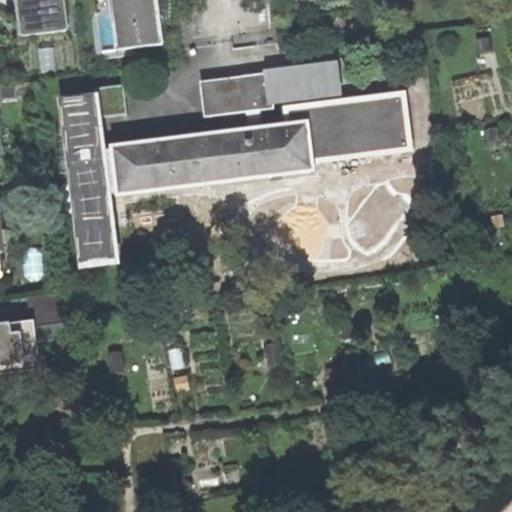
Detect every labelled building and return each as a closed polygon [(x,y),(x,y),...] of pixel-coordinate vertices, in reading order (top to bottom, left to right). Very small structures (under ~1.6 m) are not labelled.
[(19,0),(24,36),(66,31),(62,0),(19,0)] [(113,0),(119,49),(161,44),(155,0),(113,0)] [(314,163),(413,152),(407,98),(291,111),(292,128),(262,132),(260,114),(275,111),(271,75),(237,79),(200,84),(204,121),(247,115),(249,134),(103,151),(100,121),(127,117),(123,88),(94,91),(95,97),(59,101),(81,267),(86,267),(86,269),(110,266),(110,263),(113,262),(105,197),(315,172),(314,163)] [(489,317),(511,311),(507,291),(484,296),(489,317)] [(62,297),(27,300),(30,324),(0,327),(0,376),(41,372),(37,331),(66,327),(62,297)] [(453,431),(473,426),(468,405),(448,409),(453,431)] [(401,502),(387,511),(406,511),(408,511),(401,502)]
